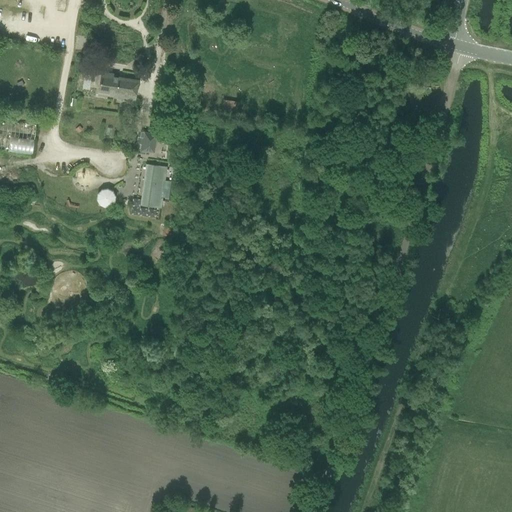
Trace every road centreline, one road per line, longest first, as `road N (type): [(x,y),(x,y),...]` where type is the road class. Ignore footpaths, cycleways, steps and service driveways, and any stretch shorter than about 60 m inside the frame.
road 1 (track): [(315,511),(378,343),(461,47)]
road 2 (tertiary): [(453,45),(335,0)]
